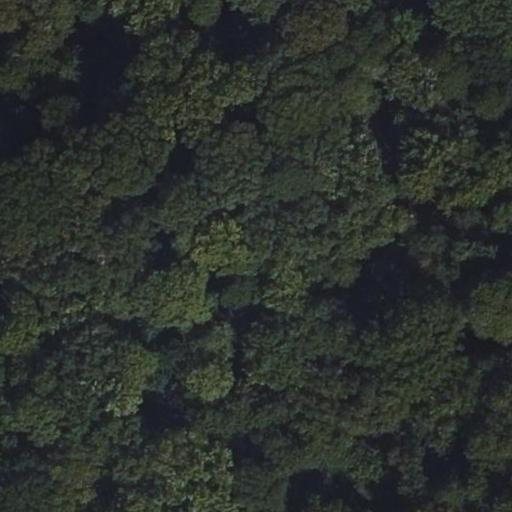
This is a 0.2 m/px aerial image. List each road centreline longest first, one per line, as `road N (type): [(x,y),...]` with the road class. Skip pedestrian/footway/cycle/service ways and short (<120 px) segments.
road 1 (track): [(80,435),(325,301),(418,198),(511,150)]
road 2 (track): [(80,435),(80,349),(99,299),(100,251),(66,128),(122,0)]
road 3 (track): [(80,435),(0,345)]
